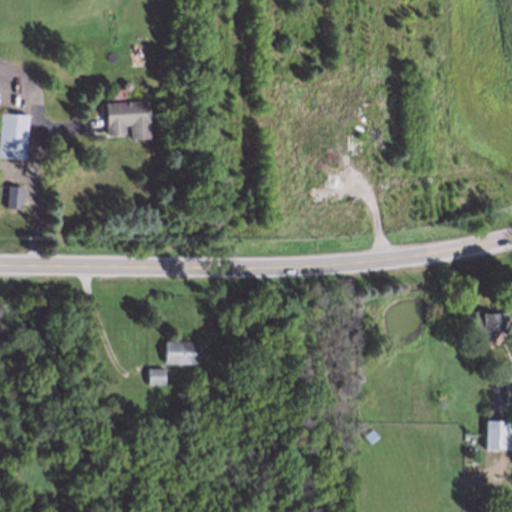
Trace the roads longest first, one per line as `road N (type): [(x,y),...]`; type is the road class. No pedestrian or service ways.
road 1 (tertiary): [(0,265),(302,270)]
road 2 (tertiary): [(302,270),(511,236)]
